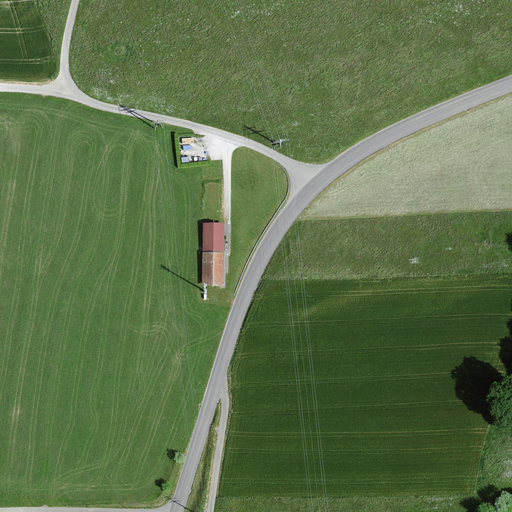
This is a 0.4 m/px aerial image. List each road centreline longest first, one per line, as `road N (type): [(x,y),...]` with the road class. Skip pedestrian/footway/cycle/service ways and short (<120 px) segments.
road 1 (tertiary): [(176,511),(238,312),(281,225),(317,182),(365,148),(511,83)]
road 2 (track): [(317,182),(245,142),(108,108),(69,85)]
road 3 (track): [(217,379),(224,406),(210,511)]
